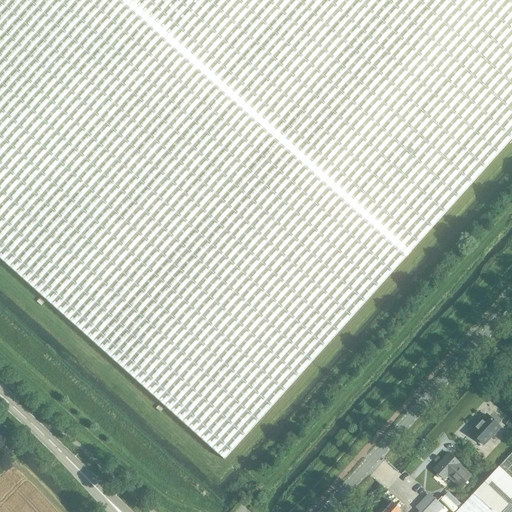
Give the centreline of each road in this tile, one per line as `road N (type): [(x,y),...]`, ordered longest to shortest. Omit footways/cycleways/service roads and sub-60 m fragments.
road 1 (tertiary): [(327,511),(511,307)]
road 2 (secondary): [(120,511),(0,394)]
